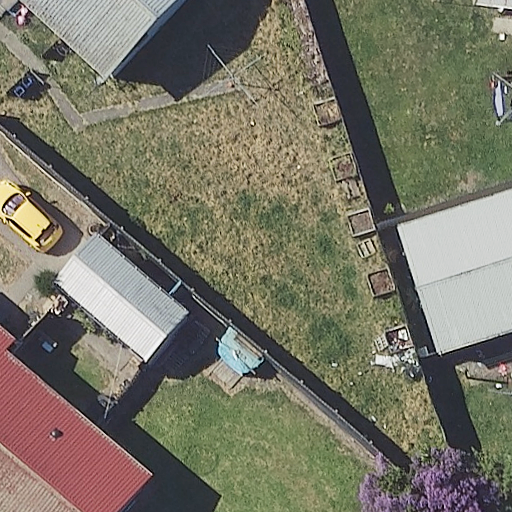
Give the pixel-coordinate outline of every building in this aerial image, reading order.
[(22,0),(132,103),(228,0),(22,0)] [(511,0),(504,0),(501,27),(511,27),(511,0)] [(511,351),(511,208),(414,240),(457,370),(511,351)] [(207,328),(102,240),(61,289),(166,377),(207,328)] [(163,511),(175,500),(0,345),(0,511),(163,511)]
